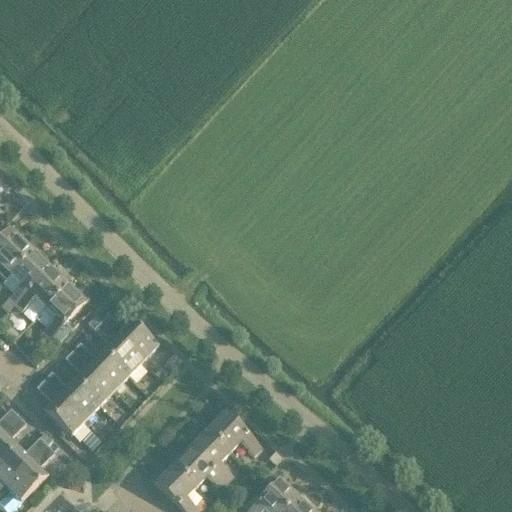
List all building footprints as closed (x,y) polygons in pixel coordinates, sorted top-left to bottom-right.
[(11,280),(37,252),(19,235),(0,254),(0,281),(3,285),(9,279),(11,280)] [(37,252),(11,280),(5,285),(15,295),(0,310),(6,318),(15,310),(55,269),(37,252)] [(72,286),(55,269),(15,310),(21,316),(34,302),(46,314),(72,286)] [(51,341),(65,327),(89,302),(72,286),(46,314),(56,323),(43,336),(50,343),(51,341)] [(101,326),(146,370),(148,368),(145,365),(158,352),(130,325),(123,332),(109,318),(101,326)] [(94,321),(87,328),(94,334),(100,327),(94,321)] [(146,370),(101,326),(100,327),(94,334),(108,348),(101,355),(128,382),(141,369),(144,372),(146,370)] [(58,347),(58,348),(72,333),(71,333),(65,327),(51,341),(58,347)] [(10,331),(2,339),(11,348),(19,340),(10,331)] [(80,348),(72,355),(117,400),(119,398),(116,395),(128,382),(101,355),(94,362),(80,348)] [(117,400),(72,355),(65,363),(79,377),(72,384),(99,411),(112,398),(115,402),(117,400)] [(51,377),(44,385),(89,429),(91,427),(87,424),(99,411),(72,384),(66,391),(51,377)] [(89,429),(44,385),(36,392),(50,407),(43,414),(70,441),(83,427),(87,431),(89,429)] [(0,438),(18,421),(10,413),(0,422),(0,438)] [(219,414),(202,431),(229,457),(238,448),(251,461),(259,453),(219,414)] [(18,421),(0,438),(0,467),(18,450),(11,443),(26,428),(18,421)] [(229,457),(202,431),(185,448),(225,487),(232,481),(219,468),(229,457)] [(45,437),(40,442),(47,450),(52,444),(45,437)] [(25,457),(18,450),(0,467),(0,485),(4,489),(0,492),(0,494),(1,495),(47,450),(40,442),(25,457)] [(185,448),(168,466),(195,493),(206,482),(218,494),(225,487),(185,448)] [(54,457),(47,450),(1,495),(2,497),(7,493),(20,506),(47,479),(39,471),(54,457)] [(271,460),(271,466),(275,470),(282,462),(275,456),(271,460)] [(195,493),(168,466),(151,483),(180,511),(194,511),(185,503),(195,493)] [(286,511),(298,501),(281,484),(261,504),(252,511),(286,511)] [(255,498),(244,510),(245,511),(252,511),(261,504),(255,498)] [(309,511),(298,501),(286,511),(309,511)]
